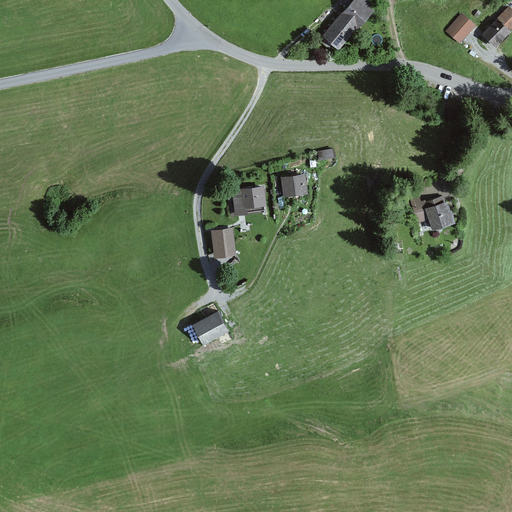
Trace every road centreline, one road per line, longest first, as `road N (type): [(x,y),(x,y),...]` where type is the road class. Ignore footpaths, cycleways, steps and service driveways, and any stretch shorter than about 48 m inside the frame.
road 1 (tertiary): [(511,93),(368,65),(264,64),(199,34)]
road 2 (unclassified): [(0,85),(167,49),(199,34)]
